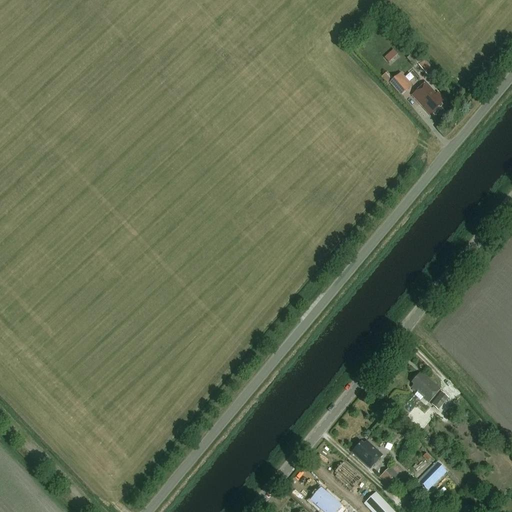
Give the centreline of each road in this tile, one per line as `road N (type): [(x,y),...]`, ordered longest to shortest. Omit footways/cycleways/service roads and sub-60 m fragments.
road 1 (unclassified): [(148,511),(511,81)]
road 2 (tertiary): [(261,511),(511,206)]
road 3 (track): [(0,416),(88,511)]
